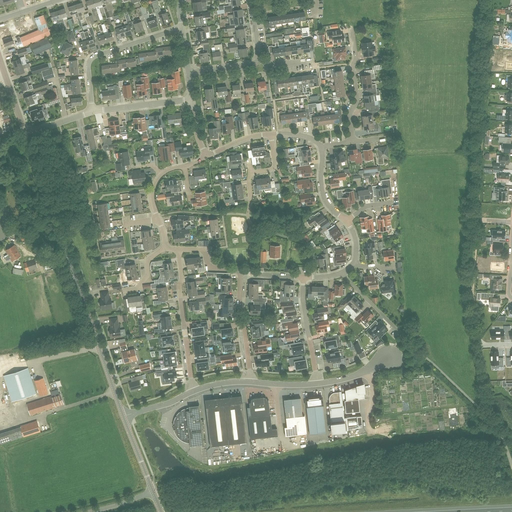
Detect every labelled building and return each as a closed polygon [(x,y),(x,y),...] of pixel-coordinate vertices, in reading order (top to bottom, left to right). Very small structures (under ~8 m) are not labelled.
[(96,15),(95,15),(97,21),(100,20),(98,14),(93,0),(89,0),(86,1),(89,9),(92,8),(94,13),(95,13),(96,15)] [(93,0),(98,14),(101,13),(98,6),(103,4),(101,0),(93,0)] [(111,1),(112,0),(108,0),(110,4),(105,5),(106,6),(107,12),(114,10),(111,1)] [(195,2),(193,3),(194,11),(202,10),(201,6),(206,5),(206,1),(210,1),(209,0),(199,0),(199,2),(195,2)] [(85,10),(82,2),(75,5),(80,20),(83,20),(82,16),(81,11),(85,10)] [(166,13),(162,14),(162,13),(162,12),(161,12),(159,7),(159,6),(159,5),(158,4),(158,3),(157,2),(152,3),(156,15),(159,14),(162,24),(163,24),(163,25),(166,23),(166,22),(169,21),(166,13)] [(80,20),(75,5),(68,7),(71,15),(75,14),(76,18),(77,18),(78,21),(80,21),(80,20)] [(144,6),(140,8),(142,15),(143,17),(144,22),(147,21),(150,28),(151,27),(152,28),(152,27),(153,26),(154,27),(156,27),(156,25),(157,25),(155,18),(150,20),(148,13),(147,14),(144,6)] [(67,30),(65,25),(62,18),(67,16),(64,8),(57,11),(60,18),(65,33),(67,32),(67,30)] [(230,18),(242,16),(242,13),(243,13),(242,10),(241,10),(241,9),(233,10),(234,14),(228,15),(228,19),(230,19),(230,18)] [(65,33),(60,18),(57,11),(50,13),(53,21),(56,20),(57,24),(59,23),(60,27),(62,33),(64,32),(64,33),(65,33)] [(122,27),(125,36),(132,33),(131,33),(134,32),(132,25),(131,22),(127,12),(124,13),(127,21),(124,22),(125,26),(122,27)] [(203,16),(197,16),(195,17),(196,21),(195,21),(195,24),(196,24),(196,25),(197,25),(197,26),(200,25),(200,24),(203,24),(202,18),(210,17),(209,12),(203,13),(203,16)] [(230,19),(230,21),(235,21),(235,25),(243,24),(243,23),(244,23),(244,20),(243,20),(242,16),(230,18),(230,19)] [(268,17),(269,21),(265,21),(266,28),(270,27),(270,25),(275,24),(274,16),(268,17)] [(131,22),(132,25),(134,24),(137,32),(144,30),(140,19),(131,22)] [(114,21),(111,22),(112,25),(113,29),(116,28),(116,29),(118,38),(125,36),(122,27),(119,28),(118,25),(116,26),(114,21)] [(101,24),(98,25),(99,27),(102,35),(98,36),(100,44),(107,42),(101,25),(101,24)] [(104,24),(101,25),(107,42),(114,39),(111,32),(108,33),(107,29),(106,29),(104,24)] [(198,39),(206,38),(205,32),(208,32),(207,27),(200,27),(201,31),(197,31),(198,35),(197,35),(196,36),(196,38),(197,39),(198,39)] [(237,34),(236,34),(234,34),(234,37),(245,36),(244,29),(236,30),(237,34)] [(341,34),(340,30),(328,32),(329,39),(333,38),(333,43),(344,41),(343,34),(341,34)] [(72,31),(66,33),(68,39),(69,41),(75,39),(72,31)] [(83,41),(80,42),(82,50),(89,48),(86,40),(84,32),(83,31),(80,32),(83,41)] [(84,32),(86,40),(89,48),(95,45),(93,38),(90,39),(88,31),(84,32)] [(237,40),(238,43),(229,44),(229,48),(237,47),(237,44),(246,43),(245,36),(234,37),(235,40),(237,40)] [(14,43),(12,39),(12,37),(9,38),(8,38),(4,39),(4,40),(3,40),(5,46),(14,43)] [(47,38),(30,44),(34,54),(51,48),(47,38)] [(312,39),(302,40),(304,52),(310,51),(309,49),(313,49),(313,45),(314,45),(313,40),(312,40),(312,39)] [(364,42),(364,43),(362,43),(364,56),(373,55),(372,51),(373,50),(374,50),(374,49),(374,48),(374,47),(373,47),(373,46),(372,46),(371,42),(369,42),(368,42),(368,41),(367,41),(367,40),(366,40),(365,41),(364,42)] [(74,46),(73,46),(68,43),(67,41),(63,42),(63,44),(61,48),(60,48),(61,53),(63,52),(69,55),(74,46)] [(272,47),(272,45),(269,46),(270,53),(273,52),(274,57),(280,56),(279,48),(278,42),(275,42),(275,46),(272,47)] [(220,52),(223,51),(222,44),(216,45),(217,52),(212,53),(213,60),(221,59),(220,52)] [(173,55),(172,46),(164,47),(165,56),(173,55)] [(165,56),(164,47),(155,48),(156,57),(165,56)] [(238,49),(237,47),(229,48),(229,51),(235,51),(236,53),(239,53),(239,57),(247,55),(246,48),(238,49)] [(157,60),(156,57),(155,48),(155,51),(147,53),(148,61),(157,60)] [(345,48),(333,49),(334,57),(336,56),(336,60),(345,59),(344,55),(346,55),(345,48)] [(199,50),(201,62),(210,61),(209,56),(207,56),(207,53),(208,53),(207,49),(199,50)] [(138,54),(140,62),(148,61),(147,53),(138,54)] [(511,57),(504,57),(503,62),(506,62),(505,69),(511,69),(511,57)] [(15,68),(22,65),(21,62),(24,61),(23,58),(20,59),(13,61),(15,68)] [(77,60),(69,60),(69,58),(63,59),(64,62),(69,61),(70,68),(78,67),(77,60)] [(136,67),(135,58),(126,59),(128,68),(136,67)] [(119,69),(128,68),(126,59),(118,60),(119,69)] [(111,73),(119,72),(119,69),(118,60),(118,63),(110,65),(111,73)] [(22,65),(15,68),(17,75),(24,72),(23,68),(30,66),(29,63),(22,65)] [(41,71),(52,68),(52,67),(49,68),(47,63),(31,69),(32,74),(41,71)] [(101,66),(102,74),(111,73),(110,65),(101,66)] [(55,76),(52,68),(41,71),(44,79),(55,76)] [(330,69),(331,77),(342,75),(342,70),(334,71),(334,68),(330,69)] [(368,75),(365,75),(361,76),(362,83),(371,81),(371,78),(374,78),(373,70),(367,70),(368,75)] [(177,89),(176,84),(180,83),(178,71),(172,72),(172,79),(168,80),(165,80),(166,85),(168,85),(169,90),(170,90),(170,91),(171,92),(173,91),(173,89),(177,89)] [(313,76),(313,74),(307,75),(308,83),(309,88),(312,87),(311,83),(314,82),(314,86),(318,85),(317,75),(313,76)] [(20,79),(21,82),(20,83),(22,91),(26,89),(26,91),(33,89),(32,85),(28,86),(27,81),(31,80),(29,76),(20,79)] [(138,95),(146,95),(146,89),(149,88),(148,77),(141,78),(142,84),(137,85),(138,95)] [(158,79),(159,83),(152,84),(153,94),(161,93),(161,88),(165,87),(164,78),(158,79)] [(72,87),(80,86),(79,79),(71,80),(72,87)] [(278,87),(284,87),(283,79),(277,80),(278,84),(274,84),(275,93),(279,93),(278,87)] [(124,97),(131,96),(130,85),(123,86),(122,81),(119,81),(119,87),(123,87),(124,97)] [(266,90),(265,84),(265,81),(260,82),(260,81),(257,81),(257,84),(258,84),(259,90),(263,89),(263,92),(265,91),(266,97),(270,97),(269,90),(266,90)] [(370,92),(375,91),(376,91),(375,84),(372,85),(371,81),(362,83),(363,89),(369,89),(370,92)] [(34,90),(49,85),(47,82),(33,87),(34,88),(34,90)] [(254,94),(254,90),(253,83),(245,84),(246,92),(249,91),(250,95),(254,94)] [(49,85),(34,90),(36,95),(42,93),(42,94),(48,91),(46,87),(49,86),(49,85)] [(245,101),(244,95),(244,93),(241,94),(239,85),(232,86),(233,94),(237,93),(238,97),(241,97),(242,101),(245,101)] [(116,98),(115,94),(119,94),(118,86),(112,87),(113,90),(103,92),(104,100),(116,98)] [(227,91),(226,86),(218,88),(219,95),(225,94),(226,102),(226,103),(231,103),(231,101),(230,91),(227,91)] [(216,97),(214,97),(212,88),(205,89),(206,99),(208,98),(209,102),(212,101),(213,110),(218,109),(216,97)] [(337,100),(337,97),(345,96),(344,91),(336,92),(336,95),(332,95),(333,101),(337,100)] [(376,91),(375,91),(370,92),(368,92),(368,96),(364,96),(365,102),(374,101),(377,101),(376,95),(377,95),(376,91)] [(36,100),(34,101),(32,95),(25,97),(27,105),(31,104),(31,105),(38,103),(36,100)] [(69,104),(70,109),(75,107),(74,105),(82,104),(81,97),(71,99),(71,103),(69,104)] [(374,101),(365,102),(366,109),(371,108),(372,112),(376,111),(379,111),(378,105),(374,106),(374,101)] [(46,109),(44,110),(43,107),(39,109),(39,108),(36,109),(36,108),(32,109),(32,111),(31,111),(31,114),(30,114),(33,120),(34,120),(34,122),(39,120),(40,121),(44,119),(45,119),(43,115),(47,114),(46,109)] [(498,115),(498,120),(506,120),(507,118),(511,118),(511,110),(511,109),(511,107),(508,107),(508,110),(507,110),(506,116),(498,115)] [(308,109),(305,110),(305,112),(303,112),(302,108),(300,108),(302,121),(307,121),(306,115),(309,115),(309,113),(308,109)] [(270,116),(272,116),(272,109),(265,110),(266,116),(262,117),(263,125),(271,124),(270,116)] [(334,110),(332,111),(334,123),(339,122),(339,120),(342,120),(341,110),(337,111),(338,113),(335,114),(334,110)] [(369,115),(365,116),(362,116),(363,123),(373,121),(372,117),(376,117),(376,111),(372,112),(369,112),(369,115)] [(252,116),(253,118),(250,118),(249,112),(245,113),(246,121),(249,120),(250,128),(258,127),(256,115),(255,115),(253,115),(252,116)] [(168,123),(181,122),(180,113),(176,113),(176,114),(167,116),(168,123)] [(238,114),(238,116),(235,117),(234,118),(234,121),(235,121),(236,130),(243,129),(242,121),(246,121),(245,113),(238,114)] [(154,116),(150,116),(150,117),(150,122),(151,125),(155,125),(155,128),(155,127),(162,127),(164,127),(165,127),(165,125),(164,120),(161,120),(160,115),(160,116),(154,116)] [(222,120),(221,121),(223,133),(231,132),(229,125),(233,124),(232,116),(225,117),(225,120),(222,120)] [(146,130),(145,123),(145,118),(141,119),(141,118),(134,119),(135,129),(139,129),(139,131),(146,130)] [(213,121),(214,128),(209,129),(210,138),(214,138),(214,139),(217,139),(217,137),(217,133),(220,132),(218,120),(213,121)] [(119,121),(109,122),(110,128),(111,128),(111,130),(109,130),(110,137),(115,136),(115,134),(120,134),(120,135),(127,135),(126,126),(123,126),(123,127),(119,128),(119,121)] [(373,128),(373,121),(363,123),(364,130),(371,129),(372,132),(378,131),(378,127),(373,128)] [(503,127),(502,132),(505,132),(506,133),(511,132),(511,124),(506,124),(506,127),(503,127)] [(94,136),(99,135),(98,127),(85,130),(87,135),(88,142),(90,148),(96,146),(94,136)] [(82,156),(87,155),(85,150),(84,150),(81,137),(73,138),(74,144),(74,145),(74,149),(75,148),(76,152),(81,151),(82,156)] [(503,144),(502,151),(511,151),(511,144),(506,144),(506,142),(507,142),(507,137),(499,137),(499,142),(503,142),(503,144)] [(181,147),(180,142),(175,143),(176,151),(180,151),(181,157),(185,157),(185,156),(192,155),(191,146),(181,147)] [(175,150),(174,143),(166,144),(166,146),(158,147),(160,160),(171,159),(170,151),(175,150)] [(258,146),(259,156),(264,155),(264,158),(266,157),(266,163),(271,162),(269,153),(266,153),(264,145),(258,146)] [(145,151),(137,152),(137,155),(138,162),(142,161),(142,160),(147,159),(150,159),(149,155),(153,155),(152,147),(152,146),(151,146),(144,147),(145,151)] [(252,165),(256,164),(255,156),(259,156),(258,146),(252,147),(253,155),(248,156),(249,158),(251,158),(252,165)] [(309,149),(308,149),(303,150),(303,147),(297,148),(298,154),(297,157),(298,157),(310,155),(309,149)] [(375,149),(376,159),(377,159),(378,165),(384,164),(383,158),(388,157),(387,147),(375,149)] [(355,163),(362,163),(361,151),(357,152),(357,149),(349,150),(350,156),(348,156),(349,160),(355,160),(355,163)] [(364,150),(364,153),(361,154),(362,158),(365,158),(365,160),(372,159),(371,149),(364,150)] [(342,151),(341,152),(341,151),(340,150),(338,150),(338,151),(338,152),(334,153),(335,158),(330,158),(332,170),(338,169),(338,166),(340,165),(340,162),(344,161),(346,160),(346,157),(343,157),(342,151)] [(125,170),(124,165),(129,164),(128,152),(118,153),(119,164),(116,164),(117,171),(125,170)] [(231,161),(227,162),(228,164),(228,168),(234,167),(234,163),(238,163),(241,162),(241,159),(242,159),(242,153),(236,154),(236,152),(230,153),(231,156),(231,161)] [(305,166),(305,162),(311,161),(310,155),(298,157),(297,157),(299,160),(300,167),(305,166)] [(506,164),(509,164),(509,163),(510,163),(510,161),(509,160),(509,157),(497,156),(497,163),(494,163),(494,165),(500,165),(499,168),(505,169),(506,164)] [(305,166),(300,167),(297,167),(298,174),(302,173),(303,177),(312,176),(311,168),(306,169),(305,166)] [(228,168),(226,168),(227,174),(232,173),(232,179),(242,177),(241,170),(239,170),(235,171),(234,167),(228,168)] [(194,171),(194,176),(189,177),(190,186),(199,185),(199,179),(207,178),(205,169),(195,170),(194,170),(194,171)] [(139,182),(146,181),(144,173),(138,174),(138,171),(129,172),(130,179),(133,178),(133,183),(134,186),(139,185),(139,182)] [(330,183),(329,184),(329,186),(330,186),(331,186),(331,188),(339,186),(343,186),(342,180),(345,180),(345,174),(337,175),(333,176),(333,179),(330,180),(330,183)] [(265,179),(262,179),(264,188),(264,191),(271,190),(271,193),(275,192),(280,191),(280,189),(275,190),(274,184),(270,185),(269,178),(269,177),(265,177),(265,179)] [(175,179),(172,180),(165,181),(166,190),(173,189),(173,193),(182,192),(181,185),(176,186),(175,179)] [(262,179),(256,180),(256,187),(253,187),(254,195),(260,194),(259,189),(264,188),(262,179)] [(312,183),(310,183),(309,179),(297,181),(298,189),(303,188),(304,191),(313,190),(312,183)] [(391,190),(390,180),(381,181),(381,185),(382,188),(383,197),(389,196),(388,190),(391,190)] [(230,182),(221,183),(221,187),(228,186),(228,188),(232,187),(233,192),(242,191),(241,184),(231,185),(230,182)] [(377,197),(383,197),(382,188),(381,185),(372,187),(373,192),(376,192),(377,197)] [(368,187),(368,190),(363,190),(364,199),(370,199),(369,197),(372,196),(371,187),(368,187)] [(505,187),(498,187),(494,187),(494,193),(496,193),(496,200),(497,200),(497,201),(501,201),(501,200),(507,200),(507,195),(507,191),(504,191),(505,187)] [(363,190),(357,191),(357,193),(354,193),(355,199),(358,199),(358,200),(364,199),(363,190)] [(230,199),(225,200),(225,204),(229,203),(233,202),(233,199),(243,198),(242,191),(233,192),(233,197),(229,197),(230,199)] [(197,206),(206,204),(204,192),(196,194),(197,200),(192,201),(193,206),(197,205),(197,206)] [(343,207),(351,206),(350,204),(354,203),(352,192),(345,193),(342,194),(342,198),(343,207)] [(182,196),(181,196),(174,197),(173,193),(165,194),(166,198),(171,198),(172,205),(182,204),(182,200),(183,200),(182,196)] [(311,198),(311,194),(300,196),(301,203),(302,202),(302,207),(306,206),(306,205),(315,204),(314,201),(315,201),(315,200),(315,199),(315,198),(314,198),(314,197),(311,198)] [(493,204),(493,207),(495,207),(495,214),(507,215),(507,208),(502,207),(502,204),(493,204)] [(193,216),(178,215),(178,219),(176,219),(172,220),(173,228),(183,227),(182,221),(194,220),(193,216)] [(317,219),(315,216),(308,222),(311,226),(313,225),(315,227),(318,225),(320,224),(326,220),(322,215),(317,219)] [(389,216),(389,215),(381,216),(382,219),(378,220),(379,231),(386,231),(385,226),(390,225),(389,220),(390,220),(391,219),(391,217),(390,216),(389,216)] [(367,217),(360,218),(361,229),(366,228),(366,231),(367,232),(373,231),(373,228),(372,224),(372,219),(368,219),(367,217)] [(207,229),(218,228),(217,219),(210,220),(211,227),(207,227),(207,229)] [(317,230),(318,229),(321,234),(327,229),(326,227),(330,224),(326,220),(320,224),(318,225),(315,227),(315,228),(317,230)] [(333,226),(324,232),(325,235),(326,234),(329,240),(332,237),(340,232),(339,232),(340,231),(338,229),(337,229),(336,227),(334,229),(333,226)] [(219,237),(218,228),(207,229),(207,232),(211,232),(212,238),(219,237)] [(151,236),(153,236),(152,229),(150,230),(142,231),(139,232),(140,238),(143,238),(151,236)] [(185,237),(190,236),(189,229),(176,231),(176,234),(174,235),(175,242),(185,241),(185,237)] [(490,237),(490,241),(499,241),(499,238),(505,238),(505,231),(493,231),(493,238),(490,237)] [(332,237),(335,241),(334,242),(336,246),(342,244),(341,241),(342,241),(342,239),(341,238),(343,237),(342,235),(342,234),(341,233),(340,232),(332,237)] [(144,250),(154,248),(154,241),(152,242),(152,243),(143,244),(144,250)] [(369,246),(367,248),(364,249),(366,259),(373,258),(372,253),(372,252),(375,252),(374,244),(368,244),(369,246)] [(494,255),(501,256),(501,252),(503,252),(503,251),(504,250),(504,248),(503,247),(503,245),(497,245),(498,244),(494,244),(493,252),(494,252),(494,255)] [(5,258),(18,251),(14,245),(5,250),(8,254),(4,256),(5,258)] [(270,246),(270,249),(270,257),(280,257),(280,246),(270,246)] [(338,246),(332,248),(333,253),(334,257),(336,257),(345,255),(346,255),(345,249),(341,250),(339,250),(338,246)] [(317,260),(317,265),(319,264),(320,269),(327,268),(326,264),(329,264),(327,249),(323,249),(324,255),(321,255),(322,259),(317,260)] [(10,259),(12,262),(21,256),(18,251),(5,258),(7,261),(10,259)] [(383,252),(384,254),(382,254),(383,258),(384,258),(385,260),(393,259),(392,251),(383,252)] [(334,257),(333,257),(333,261),(334,266),(340,265),(340,262),(342,262),(346,261),(346,260),(345,255),(336,257),(334,257)] [(198,267),(199,272),(205,271),(204,263),(201,264),(200,257),(193,258),(194,268),(198,267)] [(194,268),(193,258),(186,259),(187,269),(192,268),(192,273),(195,273),(194,268)] [(489,258),(489,263),(491,263),(491,270),(503,270),(503,263),(498,263),(498,258),(489,258)] [(35,260),(33,260),(23,263),(26,272),(37,268),(35,260)] [(172,262),(164,264),(165,268),(159,268),(160,272),(173,270),(172,262)] [(117,264),(118,267),(122,267),(122,269),(126,269),(126,273),(136,271),(135,264),(125,266),(124,263),(117,264)] [(160,275),(165,274),(166,278),(174,277),(173,270),(160,272),(160,275)] [(137,278),(136,271),(126,273),(127,277),(123,277),(123,279),(120,280),(121,284),(127,283),(126,280),(137,278)] [(225,273),(216,273),(216,278),(219,278),(218,285),(222,285),(231,285),(231,279),(227,278),(226,277),(225,277),(225,273)] [(374,276),(364,277),(365,285),(369,285),(369,289),(378,288),(377,280),(374,280),(374,276)] [(195,278),(195,281),(187,283),(188,289),(196,288),(195,284),(203,283),(202,277),(196,278),(195,278)] [(501,289),(501,288),(502,286),(501,285),(501,279),(494,279),(494,285),(491,284),(490,291),(499,292),(499,289),(501,289)] [(249,284),(249,291),(258,292),(258,287),(263,287),(263,280),(255,280),(255,284),(249,284)] [(384,281),(385,285),(383,285),(381,288),(381,293),(384,296),(386,293),(391,292),(392,295),(395,294),(393,280),(384,281)] [(288,284),(288,281),(280,281),(280,288),(285,288),(285,291),(294,292),(294,285),(288,284)] [(159,283),(154,284),(151,284),(151,289),(157,288),(158,294),(167,293),(166,287),(160,287),(159,283)] [(222,289),(218,289),(218,290),(216,290),(216,295),(220,295),(229,295),(229,292),(231,292),(231,285),(222,285),(222,289)] [(329,291),(328,299),(332,299),(332,294),(335,295),(341,295),(345,295),(345,289),(342,289),(342,285),(335,285),(335,292),(332,292),(332,291),(329,291)] [(318,287),(311,286),(311,287),(308,287),(307,299),(313,299),(314,297),(317,297),(317,295),(318,287)] [(320,302),(327,302),(328,288),(324,288),(324,287),(318,287),(317,295),(317,297),(317,298),(321,298),(320,302)] [(197,293),(196,288),(188,289),(189,296),(195,295),(196,298),(205,297),(204,292),(197,293)] [(258,292),(249,291),(249,299),(256,299),(256,302),(258,302),(263,302),(263,295),(258,295),(258,292)] [(280,302),(286,302),(286,298),(293,298),(294,292),(285,291),(284,294),(280,294),(280,300),(280,302)] [(108,292),(101,293),(102,300),(100,300),(100,301),(99,302),(99,303),(99,304),(99,305),(100,305),(101,305),(102,310),(112,308),(110,298),(109,299),(108,292)] [(167,293),(158,294),(159,301),(153,301),(154,305),(162,304),(161,300),(168,299),(167,293)] [(482,293),(481,299),(489,300),(489,302),(491,302),(490,305),(491,305),(491,310),(498,311),(499,306),(500,306),(500,305),(501,304),(501,301),(500,300),(500,298),(493,298),(493,294),(482,293)] [(346,307),(349,310),(351,307),(358,301),(353,296),(352,297),(350,294),(340,304),(344,308),(346,305),(346,307)] [(229,295),(220,295),(220,301),(224,302),(223,305),(232,305),(233,298),(229,298),(229,295)] [(126,311),(130,310),(136,309),(134,296),(128,297),(128,298),(124,299),(126,311)] [(141,296),(134,296),(136,309),(142,307),(142,309),(146,308),(145,301),(142,301),(141,296)] [(189,310),(190,310),(196,309),(196,311),(199,310),(199,309),(202,309),(202,305),(206,305),(205,297),(196,298),(196,302),(189,303),(190,306),(189,306),(189,310)] [(286,312),(294,311),(293,304),(292,305),(292,301),(287,302),(286,302),(280,302),(277,302),(278,308),(281,307),(282,309),(285,309),(285,313),(286,312)] [(358,311),(363,305),(358,301),(351,307),(348,310),(351,313),(350,313),(351,315),(350,316),(350,318),(352,320),(355,318),(360,313),(358,311)] [(263,302),(258,302),(258,306),(251,306),(250,314),(260,314),(260,309),(265,309),(265,302),(263,302)] [(232,305),(223,305),(220,305),(220,310),(219,310),(219,316),(228,317),(228,313),(232,313),(232,305)] [(326,319),(327,317),(326,314),(326,312),(328,311),(327,308),(317,309),(318,313),(314,314),(315,320),(324,318),(324,320),(326,319)] [(355,318),(352,320),(354,318),(359,323),(363,320),(366,323),(373,316),(368,310),(362,316),(360,313),(355,318)] [(284,317),(284,319),(280,319),(281,323),(285,322),(290,321),(292,321),(291,318),(297,317),(296,311),(294,311),(286,312),(287,316),(284,317)] [(162,323),(171,322),(170,316),(166,316),(166,313),(153,315),(154,320),(160,319),(161,320),(162,323)] [(108,331),(108,332),(109,333),(110,334),(111,334),(111,338),(121,336),(126,335),(125,329),(120,330),(119,327),(117,318),(110,319),(111,328),(110,328),(110,330),(109,330),(108,331)] [(253,327),(252,327),(253,338),(261,336),(264,335),(264,331),(263,331),(263,327),(265,327),(264,320),(257,321),(252,322),(253,327)] [(324,332),(327,332),(326,327),(329,327),(328,323),(332,323),(331,320),(328,320),(317,322),(318,325),(316,326),(317,333),(323,331),(324,332)] [(289,328),(289,331),(298,329),(297,323),(293,324),(292,321),(290,321),(285,322),(281,323),(282,327),(285,327),(286,329),(289,328)] [(172,327),(171,322),(162,323),(158,323),(158,329),(154,329),(154,333),(161,333),(161,329),(172,327)] [(207,322),(193,324),(194,328),(192,328),(192,332),(191,332),(192,335),(193,335),(193,336),(193,337),(197,336),(197,335),(204,334),(204,329),(208,329),(207,322)] [(378,336),(386,328),(380,322),(378,323),(377,325),(375,323),(371,328),(368,331),(373,337),(376,334),(378,336)] [(504,331),(492,332),(492,339),(498,338),(504,338),(504,335),(507,335),(507,326),(504,326),(504,331)] [(221,329),(222,337),(233,335),(234,334),(233,329),(232,330),(232,327),(221,329)] [(299,336),(298,329),(289,331),(290,334),(287,335),(287,338),(286,338),(287,341),(293,340),(293,337),(299,336)] [(169,345),(174,345),(173,339),(172,339),(172,336),(166,337),(165,333),(160,334),(160,338),(162,337),(163,346),(164,346),(165,347),(169,346),(169,345)] [(338,335),(331,336),(332,340),(324,342),(325,343),(324,343),(324,346),(325,346),(326,349),(333,347),(333,348),(336,348),(336,347),(337,347),(336,343),(339,342),(338,335)] [(195,349),(204,348),(204,344),(208,343),(207,337),(200,338),(200,341),(194,342),(194,344),(193,344),(194,348),(195,348),(195,349)] [(258,345),(254,345),(255,352),(263,351),(263,352),(267,352),(266,347),(270,346),(269,339),(257,341),(258,345)] [(226,340),(221,341),(222,348),(222,352),(225,352),(235,350),(235,346),(234,346),(234,344),(232,344),(231,344),(231,340),(230,340),(226,340)] [(122,357),(123,356),(125,363),(131,362),(128,351),(127,347),(126,342),(119,343),(121,349),(121,348),(122,352),(122,353),(121,353),(122,357)] [(289,344),(290,348),(292,348),(293,355),(295,354),(295,355),(298,355),(298,354),(304,353),(303,349),(304,349),(304,346),(303,346),(303,345),(296,346),(295,343),(289,344)] [(362,352),(358,343),(353,345),(357,354),(362,352)] [(205,352),(204,348),(195,349),(196,356),(201,355),(202,359),(203,359),(209,358),(208,353),(207,352),(205,352)] [(132,349),(131,350),(128,351),(131,362),(133,361),(134,362),(135,362),(137,362),(138,361),(135,353),(136,351),(135,350),(135,349),(133,349),(132,349)] [(175,355),(176,355),(176,352),(166,353),(165,350),(159,351),(160,357),(163,356),(164,360),(176,358),(175,355)] [(337,360),(338,367),(347,365),(346,358),(340,359),(338,351),(333,353),(327,355),(328,362),(337,360)] [(498,352),(491,352),(492,364),(499,364),(499,367),(504,367),(503,358),(498,358),(498,352)] [(269,366),(268,362),(270,362),(270,361),(273,360),(273,353),(263,354),(264,359),(256,360),(257,364),(256,364),(256,368),(260,367),(260,366),(262,366),(262,367),(269,366)] [(236,358),(232,358),(231,355),(226,355),(221,356),(222,363),(225,362),(226,366),(237,365),(236,358)] [(203,359),(204,362),(197,363),(197,364),(196,364),(196,367),(197,367),(198,370),(209,369),(208,362),(214,361),(214,357),(209,358),(203,359)] [(289,358),(290,366),(295,365),(296,369),(307,367),(306,360),(298,361),(297,357),(289,358)] [(176,358),(164,360),(165,364),(161,364),(162,370),(168,370),(167,366),(178,365),(177,362),(176,362),(176,358)] [(149,363),(140,366),(141,372),(151,369),(149,363)] [(28,369),(4,376),(12,401),(36,394),(28,369)] [(156,377),(161,376),(165,375),(165,382),(170,381),(174,380),(174,379),(174,377),(177,377),(176,372),(169,372),(169,369),(162,370),(156,371),(156,377)] [(137,381),(131,382),(129,383),(131,387),(130,387),(131,390),(132,390),(132,391),(141,388),(140,384),(141,384),(140,380),(144,379),(142,375),(136,377),(137,381)] [(48,394),(43,378),(35,381),(40,396),(48,394)] [(358,400),(359,400),(365,399),(364,393),(365,393),(364,384),(356,386),(356,387),(345,390),(346,401),(358,400)] [(329,402),(329,403),(330,404),(329,404),(331,423),(330,423),(331,433),(346,431),(345,430),(348,430),(346,418),(344,418),(341,391),(339,392),(338,392),(337,392),(336,392),(335,392),(334,392),(333,393),(332,393),(331,394),(331,395),(330,395),(330,396),(329,397),(329,398),(329,399),(329,400),(329,401),(329,402)] [(56,406),(63,404),(60,394),(53,397),(52,396),(27,404),(30,415),(56,407),(56,406)] [(321,397),(315,398),(315,396),(311,397),(311,398),(305,399),(306,407),(309,435),(325,433),(322,405),(321,397)] [(242,397),(223,399),(229,444),(247,442),(242,397)] [(248,416),(251,416),(270,414),(269,401),(267,401),(267,400),(266,399),(265,398),(263,397),(253,398),(252,399),(251,400),(251,402),(249,403),(250,407),(247,407),(248,416)] [(286,418),(302,416),(300,398),(284,400),(286,418)] [(205,401),(210,447),(229,444),(223,399),(205,401)] [(360,411),(358,400),(346,401),(344,401),(346,413),(360,411)] [(188,443),(189,443),(190,446),(204,445),(199,406),(189,407),(189,408),(188,408),(186,409),(185,409),(183,410),(182,411),(181,411),(180,412),(179,413),(178,414),(177,415),(176,417),(175,418),(175,419),(174,421),(174,422),(174,424),(174,425),(174,426),(174,428),(174,429),(174,431),(175,432),(175,434),(176,435),(177,436),(178,437),(179,438),(180,439),(181,440),(182,441),(184,441),(185,442),(186,443),(188,443)] [(270,414),(251,416),(248,416),(251,439),(278,436),(277,429),(272,429),(270,414),(271,414),(270,414)] [(346,418),(348,430),(362,427),(361,418),(361,415),(357,416),(346,418)] [(304,416),(302,416),(286,418),(287,427),(284,427),(285,437),(307,434),(304,416)] [(0,433),(0,444),(24,437),(40,432),(37,421),(20,426),(21,427),(0,433)]
